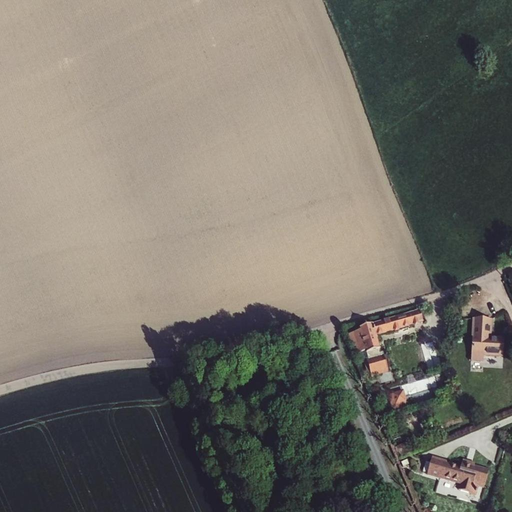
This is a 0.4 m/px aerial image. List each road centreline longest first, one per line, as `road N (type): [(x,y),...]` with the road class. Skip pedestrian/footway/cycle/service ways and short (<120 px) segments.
road 1 (track): [(0,389),(89,367),(251,347),(456,290),(511,263)]
road 2 (residential): [(322,327),(402,511)]
